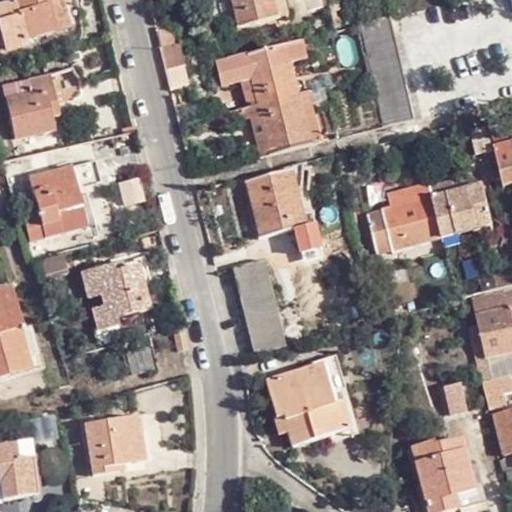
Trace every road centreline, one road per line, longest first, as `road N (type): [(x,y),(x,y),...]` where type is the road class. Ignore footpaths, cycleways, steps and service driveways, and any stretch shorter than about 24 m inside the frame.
road 1 (residential): [(124,0),(215,350),(220,445),(212,511)]
road 2 (unknown): [(176,194),(418,134),(429,118),(427,51),(506,28)]
